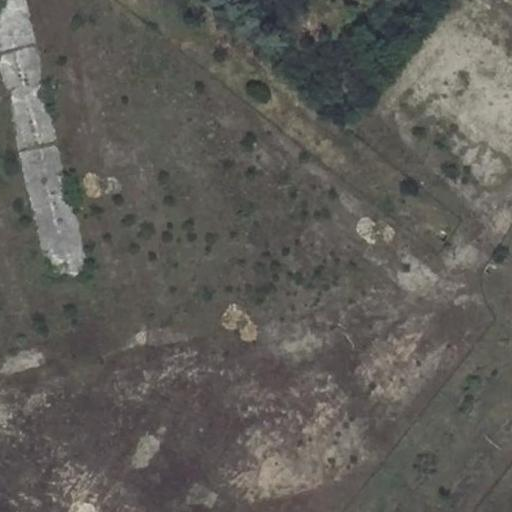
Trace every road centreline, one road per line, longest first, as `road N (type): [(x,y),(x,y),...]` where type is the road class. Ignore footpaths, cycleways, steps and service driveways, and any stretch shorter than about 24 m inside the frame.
road 1 (track): [(363,332),(308,324),(0,330)]
road 2 (track): [(399,320),(395,377),(296,511)]
